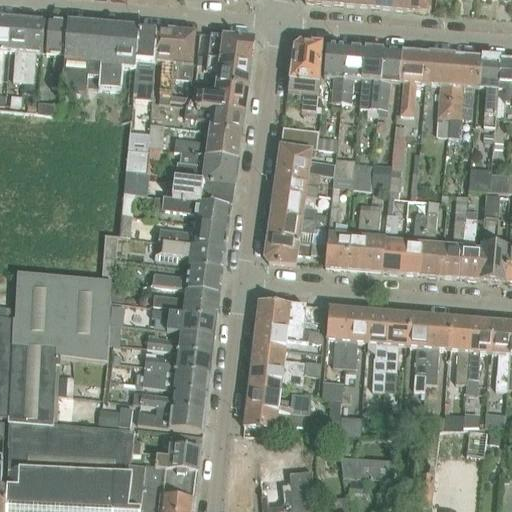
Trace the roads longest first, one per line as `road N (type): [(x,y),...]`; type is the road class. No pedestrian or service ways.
road 1 (residential): [(276,25),(0,0)]
road 2 (residential): [(511,307),(241,284)]
road 3 (residential): [(276,25),(241,284)]
road 4 (residential): [(511,43),(276,25)]
road 5 (residential): [(241,284),(213,511)]
